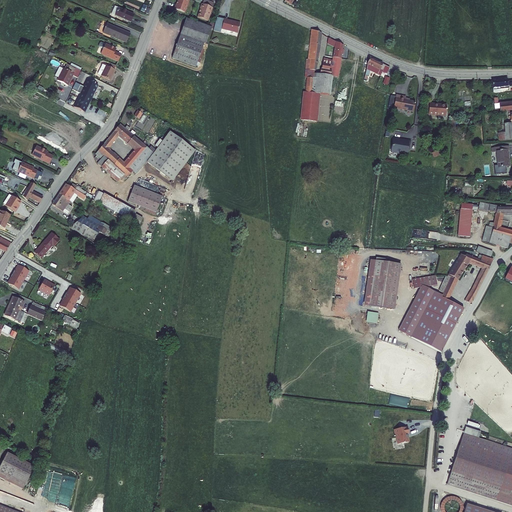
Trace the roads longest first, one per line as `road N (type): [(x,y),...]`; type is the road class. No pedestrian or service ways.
road 1 (residential): [(161,0),(114,116),(0,270)]
road 2 (residential): [(511,249),(489,276),(444,368),(425,511)]
road 3 (tertiary): [(511,73),(410,68),(265,0)]
